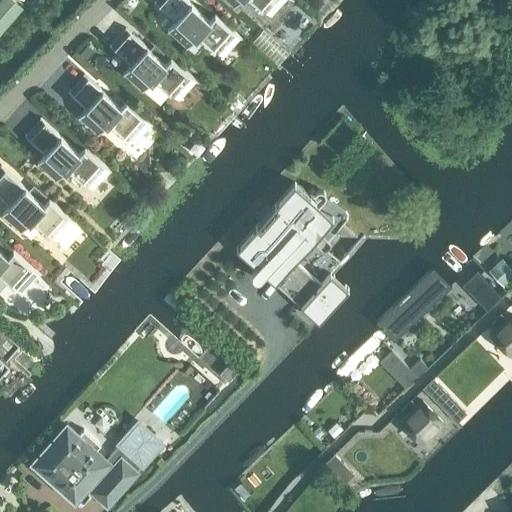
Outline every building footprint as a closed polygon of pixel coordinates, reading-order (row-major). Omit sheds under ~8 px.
[(0,0),(0,68),(59,0),(0,0)] [(210,19),(189,0),(157,0),(157,1),(155,0),(155,1),(176,20),(168,29),(169,30),(170,28),(187,44),(186,45),(187,46),(199,33),(205,38),(204,39),(214,49),(215,48),(223,55),(240,37),(247,43),(248,42),(215,13),(210,19)] [(230,0),(235,3),(233,5),(234,6),(239,0),(252,0),(262,8),(263,7),(271,14),(283,0),(291,0),(295,3),(296,2),(293,0),(230,0)] [(165,62),(126,26),(125,27),(126,28),(112,44),(111,43),(110,44),(131,63),(123,72),(124,73),(125,72),(143,87),(142,89),(154,77),(171,91),(179,98),(196,80),(203,87),(204,86),(171,56),(165,62)] [(121,105),(84,72),(83,73),(85,74),(71,90),(69,89),(69,90),(87,106),(79,115),(80,116),(81,115),(98,131),(97,132),(98,133),(110,120),(116,125),(115,126),(125,136),(126,134),(134,141),(151,123),(158,130),(159,129),(126,99),(121,105)] [(80,151),(41,117),(40,117),(41,119),(27,134),(26,133),(25,134),(45,152),(37,161),(38,162),(39,161),(57,177),(56,178),(56,179),(68,166),(74,171),(73,172),(84,182),(85,180),(93,188),(109,169),(117,176),(118,175),(85,145),(80,151)] [(44,203),(1,165),(2,167),(0,168),(0,195),(10,204),(2,213),(3,214),(4,212),(21,228),(20,229),(21,230),(33,217),(39,223),(38,224),(48,233),(49,232),(57,239),(74,221),(81,227),(82,226),(49,197),(44,203)] [(320,189),(318,189),(312,196),(296,182),(239,246),(259,263),(253,269),(253,270),(252,270),(252,271),(252,272),(252,273),(252,274),(253,275),(253,276),(254,277),(255,278),(257,279),(258,279),(260,278),(261,278),(263,277),(268,271),(321,318),(348,288),(334,276),(330,272),(341,259),(315,236),(322,227),(331,235),(348,218),(349,218),(349,217),(349,216),(350,215),(349,215),(349,214),(349,213),(348,212),(328,198),(322,205),(321,204),(327,197),(327,196),(327,195),(327,194),(327,193),(327,192),(326,191),(325,190),(324,189),(322,189),(321,189),(320,189)] [(0,271),(13,284),(14,283),(22,290),(38,272),(45,279),(46,278),(14,248),(8,254),(0,246),(0,271)] [(372,319),(384,331),(447,265),(435,253),(372,319)] [(511,270),(502,258),(488,270),(502,287),(511,278),(511,270)] [(487,309),(502,296),(486,279),(472,293),(487,309)] [(491,334),(511,355),(511,354),(511,313),(511,314),(506,319),(501,313),(492,322),(498,327),(491,334)] [(0,372),(10,361),(7,358),(22,341),(0,320),(0,372)] [(440,404),(450,395),(433,378),(424,387),(440,404)] [(402,409),(407,415),(402,420),(422,441),(443,421),(422,400),(416,406),(410,401),(402,409)] [(120,446),(108,460),(96,449),(101,443),(84,428),(79,434),(68,424),(35,460),(48,472),(46,475),(59,487),(62,484),(75,496),(87,483),(93,489),(92,490),(108,505),(165,441),(138,416),(115,442),(120,446)] [(342,429),(336,422),(328,431),(333,437),(342,429)] [(334,454),(325,462),(336,473),(345,464),(334,454)]
